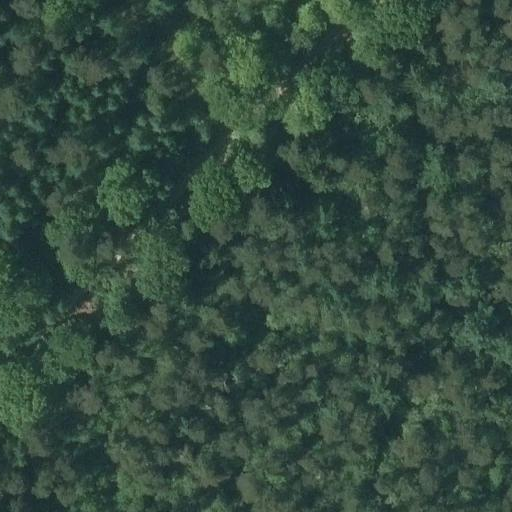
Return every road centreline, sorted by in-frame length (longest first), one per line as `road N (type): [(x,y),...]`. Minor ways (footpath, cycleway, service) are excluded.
road 1 (unknown): [(439,0),(0,457)]
road 2 (track): [(365,0),(0,368)]
road 3 (track): [(229,137),(176,57),(118,0)]
